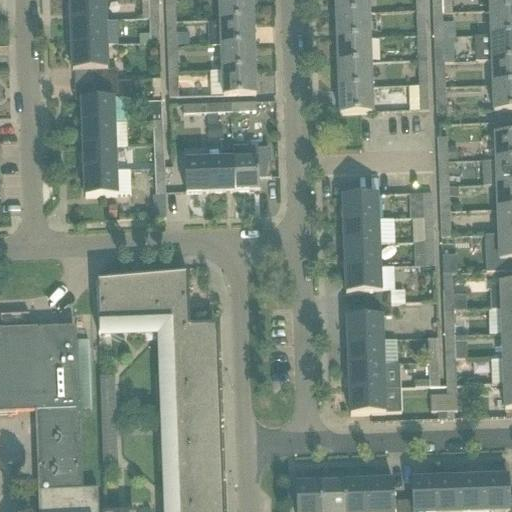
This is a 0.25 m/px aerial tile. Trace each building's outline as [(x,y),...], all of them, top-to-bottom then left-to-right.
[(106,24),(104,0),(102,0),(70,1),(70,26),(106,24)] [(148,0),(149,22),(159,22),(157,0),(148,0)] [(253,23),(251,0),(219,0),(220,24),(253,23)] [(368,9),(367,0),(335,0),(336,17),(368,16),(368,9)] [(425,14),(424,0),(415,0),(416,14),(425,14)] [(452,16),(451,0),(436,0),(432,0),(433,17),(452,16)] [(511,13),(511,0),(489,0),(490,15),(511,13)] [(176,26),(175,9),(166,10),(167,26),(176,26)] [(491,39),(511,38),(511,13),(490,15),(491,39)] [(426,30),(425,14),(416,14),(416,31),(426,30)] [(369,36),(368,16),(336,17),(337,42),(369,41),(369,36)] [(159,46),(159,22),(149,22),(150,47),(159,46)] [(221,49),(254,48),(253,23),(220,24),(221,49)] [(106,49),(106,24),(70,26),(71,50),(106,49)] [(443,41),(443,24),(433,25),(434,42),(443,41)] [(177,50),(176,32),(167,33),(168,51),(177,50)] [(426,36),(416,37),(417,57),(426,57),(426,36)] [(511,63),(511,38),(491,39),(478,40),(479,65),(492,64),(511,63)] [(370,62),(369,41),(337,42),(338,66),(370,65),(370,62)] [(255,72),(254,48),(221,49),(222,74),(255,72)] [(93,73),(93,86),(117,85),(117,72),(107,73),(106,49),(71,50),(72,74),(93,73)] [(454,66),(453,49),(434,50),(435,66),(444,66),(454,66)] [(178,76),(177,57),(168,57),(169,76),(178,76)] [(427,82),(427,63),(417,63),(418,83),(427,82)] [(492,89),(511,88),(511,63),(492,64),(492,89)] [(371,89),(370,65),(338,66),(339,90),(371,89)] [(223,99),(236,99),(256,98),(255,72),(222,74),(223,99)] [(445,91),(445,74),(435,74),(436,91),(445,91)] [(178,100),(178,76),(169,76),(169,101),(178,100)] [(153,100),(155,100),(163,99),(162,82),(152,82),(153,100)] [(82,128),(114,127),(113,103),(129,102),(129,84),(117,85),(93,86),(94,103),(81,103),(82,128)] [(429,114),(428,88),(418,89),(419,114),(429,114)] [(511,113),(511,88),(492,89),(493,115),(511,113)] [(372,116),(371,96),(371,89),(339,90),(340,117),(372,116)] [(445,99),(436,99),(437,116),(446,116),(445,99)] [(161,124),(161,105),(142,105),(143,125),(153,125),(161,124)] [(256,115),(255,106),(230,107),(231,116),(256,115)] [(207,117),(231,116),(230,107),(206,108),(207,117)] [(183,118),(207,117),(206,108),(183,109),(183,118)] [(153,125),(154,149),(163,149),(162,124),(161,124),(153,125)] [(115,151),(114,127),(82,128),(83,152),(115,151)] [(495,164),(511,163),(511,137),(494,138),(495,164)] [(448,166),(447,141),(438,141),(439,166),(448,166)] [(155,173),(164,173),(163,149),(154,149),(155,173)] [(116,174),(115,151),(83,152),(84,176),(116,174)] [(270,153),(257,154),(257,151),(233,152),(233,163),(234,194),(259,194),(258,182),(271,181),(270,153)] [(210,195),(234,194),(233,163),(209,164),(210,195)] [(511,187),(511,163),(495,164),(496,188),(511,187)] [(184,165),(185,176),(186,196),(210,195),(209,164),(184,165)] [(155,178),(156,198),(165,197),(164,173),(155,173),(155,178)] [(130,174),(116,174),(84,176),(85,200),(117,199),(131,198),(130,174)] [(449,191),(448,174),(439,174),(439,192),(449,191)] [(511,212),(511,187),(496,188),(497,213),(511,212)] [(154,222),(166,221),(166,197),(165,197),(156,198),(153,198),(154,222)] [(432,221),(432,197),(423,197),(424,221),(432,221)] [(343,226),(378,224),(377,198),(342,200),(343,226)] [(440,200),(440,216),(450,216),(449,199),(440,200)] [(498,238),(511,237),(511,212),(497,213),(498,238)] [(433,245),(432,221),(424,221),(425,245),(433,245)] [(379,247),(378,224),(343,226),(344,248),(379,247)] [(450,224),(441,224),(441,241),(451,241),(450,224)] [(511,262),(511,237),(498,238),(499,263),(511,262)] [(434,269),(433,245),(425,245),(426,270),(434,269)] [(380,271),(379,247),(344,248),(345,273),(380,271)] [(366,296),(366,308),(390,307),(390,295),(381,295),(380,271),(345,273),(346,297),(366,296)] [(96,285),(98,330),(169,327),(170,350),(167,350),(168,375),(171,375),(172,410),(169,410),(170,435),(173,435),(174,471),(172,471),(172,496),(175,496),(175,511),(221,511),(220,494),(215,494),(214,470),(220,469),(218,433),(213,433),(212,409),(217,409),(216,373),(211,374),(210,349),(215,349),(214,330),(190,331),(188,277),(169,278),(170,284),(158,285),(158,279),(139,281),(139,286),(115,289),(115,283),(96,285)] [(501,313),(511,312),(511,287),(490,288),(491,313),(501,313)] [(453,295),(443,295),(444,314),(454,314),(453,295)] [(391,320),(390,307),(366,308),(367,320),(347,321),(347,345),(382,344),(382,320),(391,320)] [(502,338),(511,337),(511,312),(501,313),(502,338)] [(455,340),(454,322),(444,322),(445,340),(455,340)] [(0,416),(17,416),(17,409),(35,408),(35,415),(38,511),(98,511),(98,492),(80,493),(80,491),(77,419),(77,413),(91,412),(89,343),(74,344),(73,332),(34,334),(34,333),(0,334),(0,416)] [(511,362),(511,337),(502,338),(502,351),(502,362),(511,362)] [(456,364),(455,340),(445,340),(446,365),(456,364)] [(439,364),(438,342),(429,342),(429,364),(439,364)] [(382,344),(347,345),(348,370),(383,369),(382,344)] [(511,386),(511,362),(502,362),(503,377),(503,387),(511,386)] [(439,390),(439,364),(429,364),(430,390),(439,390)] [(384,392),(383,369),(348,370),(349,393),(384,392)] [(471,372),(446,373),(447,390),(472,389),(471,372)] [(117,470),(114,379),(100,379),(103,471),(117,470)] [(511,386),(503,387),(504,413),(511,412),(511,386)] [(384,392),(349,393),(350,418),(385,417),(384,397),(384,392)] [(444,415),(443,398),(430,399),(431,415),(438,415),(444,415)] [(444,415),(457,414),(456,398),(443,398),(444,415)] [(484,511),(511,511),(511,499),(509,500),(508,480),(483,481),(484,511)] [(460,511),(459,481),(434,482),(435,511),(460,511)] [(484,511),(483,481),(459,481),(460,511),(484,511)] [(435,511),(434,482),(411,483),(411,504),(402,504),(402,511),(435,511)] [(393,484),(368,485),(368,511),(402,511),(402,504),(393,504),(393,484)] [(368,511),(368,485),(344,486),(344,511),(368,511)] [(296,511),(320,511),(320,486),(295,487),(296,511)] [(320,486),(320,511),(344,511),(344,486),(320,486)]
